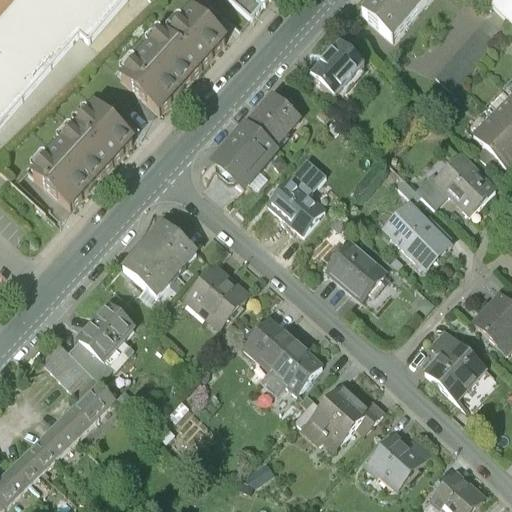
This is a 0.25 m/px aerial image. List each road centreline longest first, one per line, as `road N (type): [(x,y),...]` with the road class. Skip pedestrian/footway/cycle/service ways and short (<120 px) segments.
road 1 (residential): [(162,170),(511,490)]
road 2 (secondary): [(0,346),(162,170)]
road 3 (secondary): [(162,170),(319,0)]
